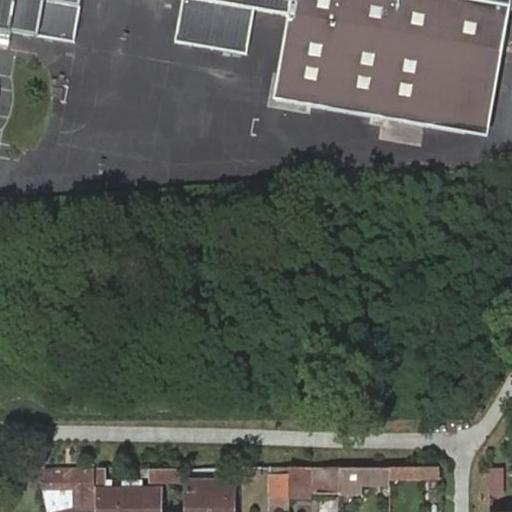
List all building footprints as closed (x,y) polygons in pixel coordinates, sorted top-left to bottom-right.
[(511,0),(0,0),(0,33),(12,35),(76,46),(83,0),(182,0),(184,0),(176,45),(248,57),(255,13),(290,19),(275,103),(455,133),(459,107),(420,99),(431,41),(505,55),(511,17),(511,0)] [(0,33),(0,49),(9,51),(12,35),(0,33)] [(491,139),(505,55),(431,41),(420,99),(459,107),(455,133),(491,139)] [(260,482),(259,469),(240,469),(239,482),(260,482)] [(291,511),(291,500),(291,470),(271,469),(270,500),(277,500),(277,511),(291,511)] [(340,480),(339,469),(291,470),(291,500),(309,500),(310,496),(340,497),(340,480)] [(390,481),(390,470),(339,469),(340,480),(390,481)] [(99,471),(39,471),(48,511),(98,511),(101,470),(99,471)] [(107,470),(104,471),(101,511),(163,511),(163,493),(142,493),(108,494),(108,481),(107,470)] [(214,470),(185,470),(186,474),(186,482),(187,483),(186,511),(234,511),(234,484),(214,484),(214,470)] [(439,481),(440,470),(390,470),(390,481),(439,481)] [(501,470),(490,470),(490,495),(501,495),(501,470)] [(184,475),(184,474),(143,473),(143,474),(142,479),(152,479),(151,485),(184,485),(184,475)] [(108,494),(142,493),(142,482),(108,481),(108,494)]
